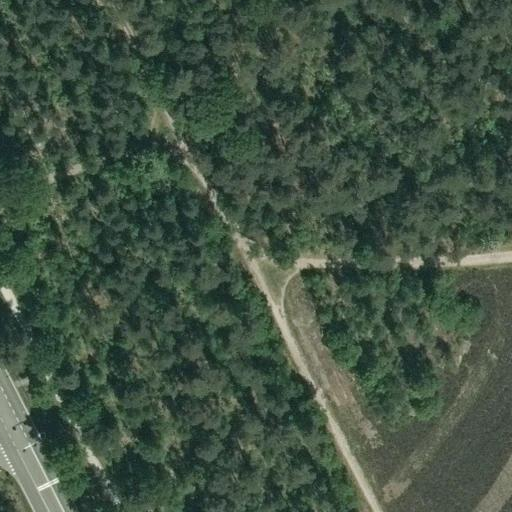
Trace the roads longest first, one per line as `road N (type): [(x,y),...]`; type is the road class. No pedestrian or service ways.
road 1 (track): [(108,0),(376,511)]
road 2 (track): [(511,254),(400,263),(249,258)]
road 3 (track): [(176,131),(0,199)]
